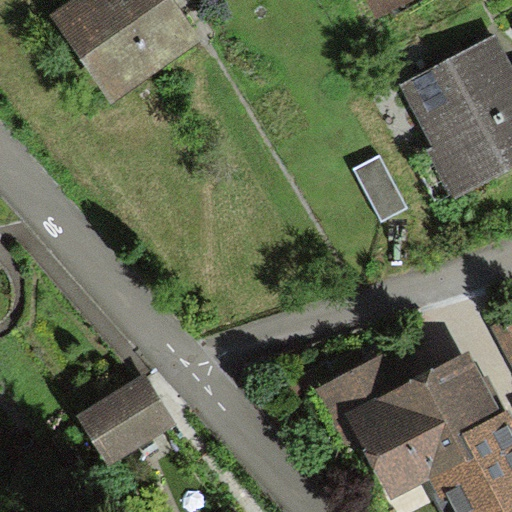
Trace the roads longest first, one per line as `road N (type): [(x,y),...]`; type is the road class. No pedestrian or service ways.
road 1 (residential): [(191,381),(267,335),(511,257)]
road 2 (residential): [(191,381),(0,160)]
road 3 (residential): [(314,511),(191,381)]
